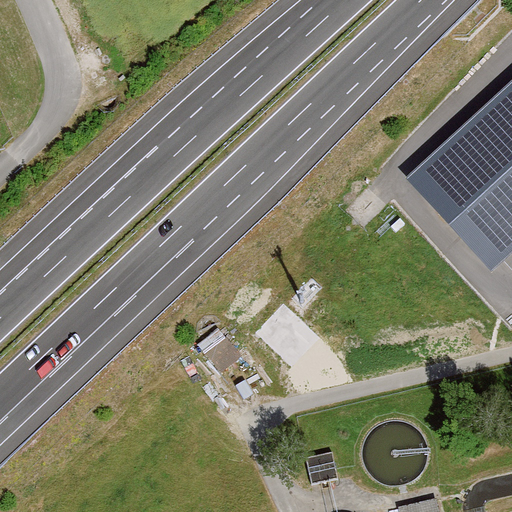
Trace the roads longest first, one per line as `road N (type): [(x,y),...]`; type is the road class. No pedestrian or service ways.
road 1 (motorway): [(0,397),(420,0)]
road 2 (motorway): [(347,0),(0,316)]
